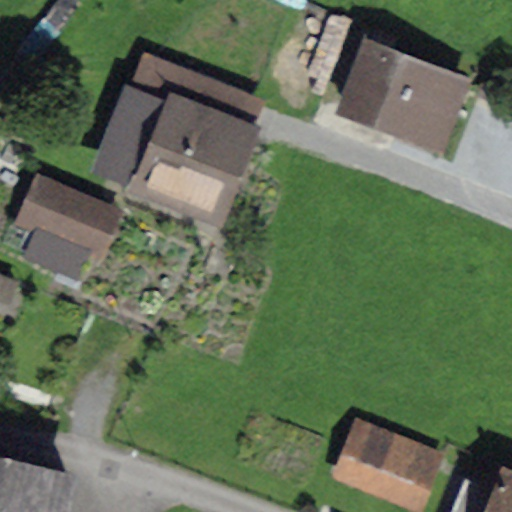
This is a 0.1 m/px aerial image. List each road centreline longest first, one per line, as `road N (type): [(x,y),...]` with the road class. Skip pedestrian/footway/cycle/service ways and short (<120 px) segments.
road 1 (track): [(323,141),(511,215)]
road 2 (residential): [(77,462),(230,511)]
